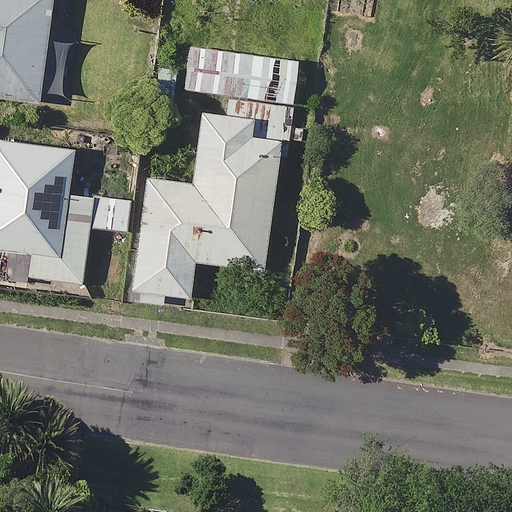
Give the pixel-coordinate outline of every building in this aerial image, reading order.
[(63,0),(0,0),(0,97),(51,104),(63,0)] [(152,178),(134,290),(143,291),(141,303),(173,308),(175,296),(197,300),(204,262),(273,273),(307,64),(201,47),(194,88),(235,95),(232,116),(212,113),(200,186),(152,178)] [(387,74),(337,66),(328,124),(378,132),(387,74)] [(511,101),(484,100),(482,140),(511,142),(511,101)] [(466,290),(481,163),(445,158),(448,135),(413,130),(410,154),(378,150),(367,241),(408,246),(403,282),(466,290)] [(0,140),(0,273),(16,276),(19,252),(38,255),(35,277),(90,284),(97,228),(133,232),(137,202),(78,194),(83,151),(0,140)]
